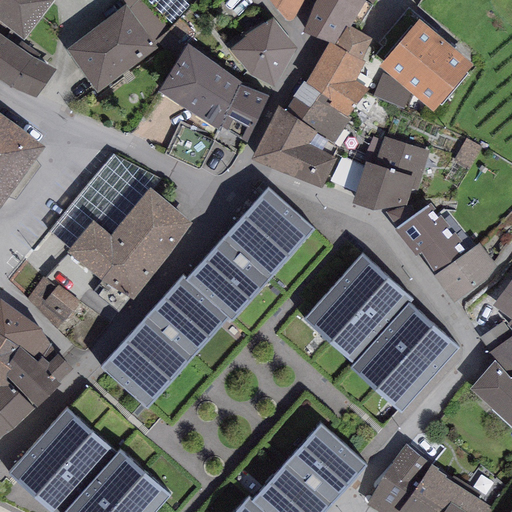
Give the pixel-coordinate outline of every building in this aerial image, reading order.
[(0,0),(0,25),(23,43),(54,2),(51,0),(0,0)] [(182,0),(146,0),(172,24),(189,5),(182,0)] [(264,0),(291,26),(304,0),(264,0)] [(372,9),(359,0),(318,0),(314,8),(303,38),(328,46),(334,49),(345,30),(350,32),(351,30),(352,26),(360,28),(372,9)] [(359,0),(372,9),(377,0),(359,0)] [(127,8),(66,52),(97,95),(158,51),(127,8)] [(296,49),(273,20),(227,50),(250,81),(274,90),(296,49)] [(418,24),(379,71),(383,74),(410,96),(433,115),(472,68),(418,24)] [(371,42),(351,30),(350,32),(345,30),(334,49),(360,63),(371,42)] [(0,61),(12,43),(0,35),(0,61)] [(20,42),(17,46),(32,57),(36,59),(40,55),(20,42)] [(0,61),(0,79),(11,87),(32,57),(17,46),(12,43),(0,61)] [(334,49),(328,46),(305,87),(331,103),(328,108),(349,119),(368,90),(354,83),(363,64),(360,63),(334,49)] [(240,87),(186,48),(159,97),(219,134),(220,131),(240,87)] [(36,59),(32,57),(11,87),(35,98),(55,71),(36,59)] [(410,96),(383,74),(373,97),(405,110),(410,96)] [(298,83),(280,110),(286,112),(285,115),(317,135),(315,136),(332,146),(349,119),(328,108),(331,103),(305,87),(298,83)] [(269,100),(240,87),(220,131),(245,146),(253,132),(269,100)] [(280,110),(277,109),(250,164),(321,191),(342,151),(332,146),(315,136),(317,135),(285,115),(286,112),(280,110)] [(0,211),(44,152),(0,119),(0,211)] [(365,164),(352,207),(373,216),(406,208),(413,186),(419,187),(429,152),(384,139),(374,168),(365,164)] [(482,148),(466,140),(454,162),(469,171),(482,148)] [(150,192),(156,184),(113,155),(35,248),(58,266),(66,256),(100,283),(92,293),(117,313),(128,299),(133,303),(193,225),(150,192)] [(187,283),(229,320),(233,323),(271,281),(314,233),(268,192),(187,283)] [(432,204),(394,233),(431,282),(470,253),(432,204)] [(470,253),(431,282),(429,284),(448,310),(499,273),(479,246),(470,253)] [(352,366),(406,306),(409,303),(359,258),(302,321),(327,344),(352,366)] [(229,320),(187,283),(183,279),(101,371),(146,412),(150,408),(229,320)] [(506,330),(511,334),(511,280),(492,309),(511,323),(506,330)] [(0,304),(0,338),(20,351),(36,365),(50,349),(41,332),(0,304)] [(406,306),(352,366),(348,370),(373,393),(399,416),(457,352),(406,306)] [(511,340),(501,324),(478,339),(488,355),(511,340)] [(20,351),(0,338),(0,389),(10,389),(18,380),(5,369),(20,351)] [(511,339),(511,340),(488,355),(494,364),(511,380),(511,379),(511,339)] [(20,351),(5,369),(18,380),(10,389),(37,412),(73,371),(50,349),(36,365),(20,351)] [(494,364),(470,392),(511,429),(511,379),(511,380),(494,364)] [(0,439),(13,432),(37,412),(10,389),(0,389),(0,439)] [(67,511),(116,458),(66,414),(9,478),(47,511),(67,511)] [(253,507),(259,511),(327,511),(366,468),(321,429),(253,507)] [(432,465),(405,448),(366,507),(373,511),(400,511),(430,467),(432,465)] [(116,458),(67,511),(158,511),(165,505),(170,499),(119,455),(116,458)] [(439,473),(430,467),(400,511),(442,511),(448,504),(461,511),(490,511),(491,511),(444,481),(446,479),(438,474),(439,473)] [(259,511),(253,507),(248,502),(239,511),(259,511)]
